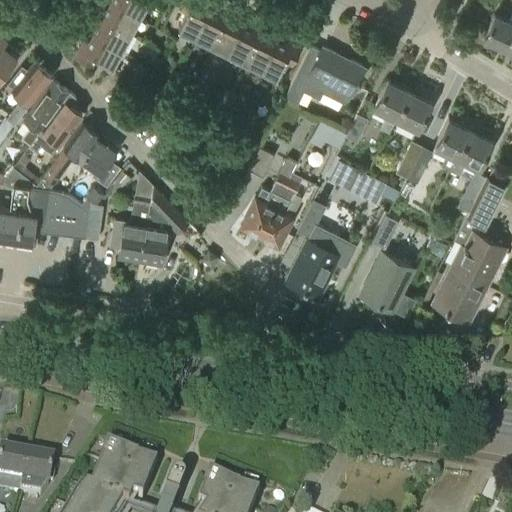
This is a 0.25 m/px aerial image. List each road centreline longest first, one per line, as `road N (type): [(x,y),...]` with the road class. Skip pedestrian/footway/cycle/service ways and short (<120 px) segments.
road 1 (primary): [(511,424),(29,341)]
road 2 (residential): [(262,282),(0,5)]
road 3 (residential): [(413,19),(448,55),(511,91)]
